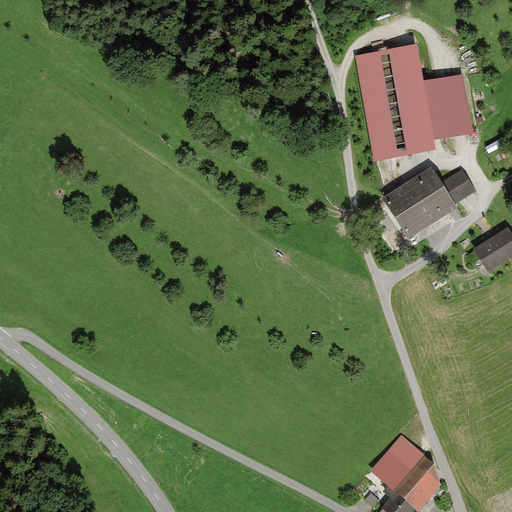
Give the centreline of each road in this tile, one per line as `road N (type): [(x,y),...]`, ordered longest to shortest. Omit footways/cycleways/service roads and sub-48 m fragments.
road 1 (unclassified): [(460,511),(353,210),(342,108)]
road 2 (residential): [(345,511),(96,381),(24,334),(6,342)]
road 3 (tertiary): [(167,511),(120,449),(6,342)]
road 4 (track): [(511,178),(432,255),(379,284)]
road 5 (track): [(338,85),(354,47),(405,27),(418,26),(429,38),(439,71)]
